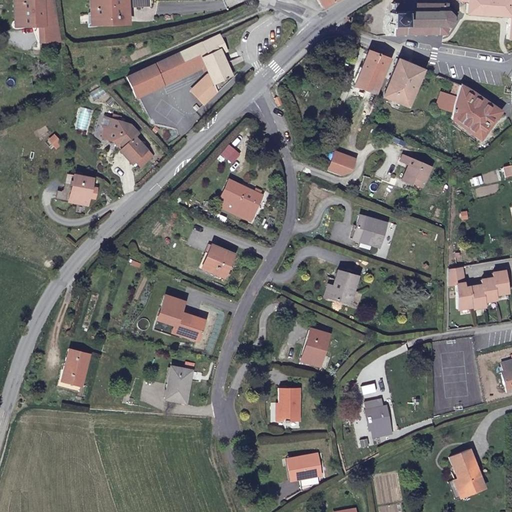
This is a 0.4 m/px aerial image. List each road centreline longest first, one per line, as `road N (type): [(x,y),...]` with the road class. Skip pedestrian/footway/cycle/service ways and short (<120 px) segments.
road 1 (secondary): [(250,88),(57,280),(0,424)]
road 2 (residential): [(225,443),(220,388),(287,220),(289,167),(250,88)]
road 3 (residential): [(324,22),(395,48),(511,68)]
